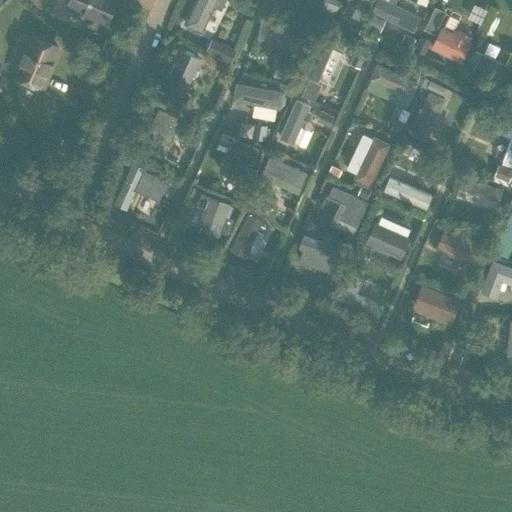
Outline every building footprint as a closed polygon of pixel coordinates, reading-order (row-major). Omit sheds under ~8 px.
[(106,22),(115,0),(71,0),(69,6),(106,22)] [(195,27),(205,7),(204,6),(206,0),(186,0),(178,18),(195,27)] [(215,0),(209,32),(228,36),(236,0),(215,0)] [(346,0),(344,6),(352,10),(356,0),(346,0)] [(432,2),(419,37),(454,50),(460,35),(438,27),(445,7),(432,2)] [(254,14),(253,31),(287,34),(289,17),(254,14)] [(489,52),(494,40),(481,35),(477,47),(489,52)] [(42,85),(58,48),(33,36),(17,74),(42,85)] [(336,70),(343,41),(324,37),(318,66),(336,70)] [(210,50),(223,54),(227,42),(214,38),(210,50)] [(182,46),(167,86),(179,91),(194,51),(182,46)] [(395,95),(403,72),(368,60),(360,82),(395,95)] [(226,94),(270,101),(273,82),(229,75),(226,94)] [(301,139),(307,118),(295,114),(300,98),(287,93),(275,130),(301,139)] [(180,127),(170,123),(175,112),(150,101),(137,132),(158,140),(161,132),(176,138),(180,127)] [(231,128),(244,129),(245,116),(232,115),(231,128)] [(215,125),(209,140),(219,144),(211,162),(229,170),(244,138),(215,125)] [(363,179),(379,135),(363,129),(347,173),(363,179)] [(334,158),(346,161),(350,145),(339,142),(334,158)] [(277,200),(298,171),(267,149),(256,164),(267,172),(257,186),(277,200)] [(421,176),(401,167),(400,170),(392,166),(382,188),(415,202),(421,189),(416,187),(421,176)] [(452,181),(448,192),(484,205),(489,194),(452,181)] [(208,228),(222,197),(197,185),(183,216),(208,228)] [(319,188),(310,211),(342,225),(351,201),(319,188)] [(225,245),(252,253),(266,205),(239,198),(225,245)] [(375,203),(370,217),(388,224),(394,210),(375,203)] [(495,237),(510,240),(511,228),(511,206),(502,205),(495,237)] [(393,250),(399,230),(367,219),(360,239),(393,250)] [(471,256),(477,235),(434,223),(428,244),(471,256)] [(289,255),(328,269),(335,249),(296,235),(289,255)] [(507,307),(511,293),(511,261),(490,254),(475,295),(507,307)] [(378,298),(349,288),(354,271),(343,267),(333,295),(374,309),(378,298)] [(413,277),(403,304),(443,320),(454,293),(413,277)] [(503,330),(511,329),(511,313),(502,314),(503,330)]
